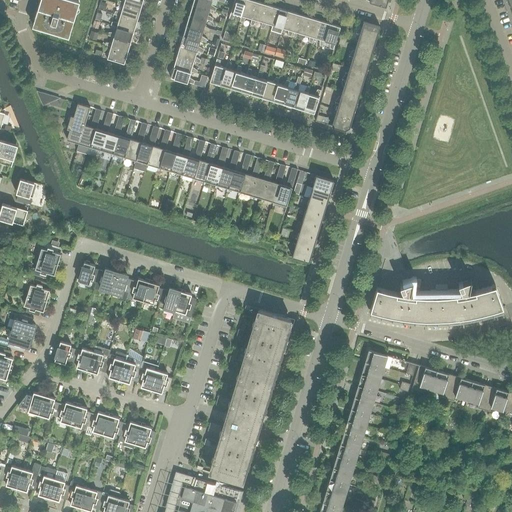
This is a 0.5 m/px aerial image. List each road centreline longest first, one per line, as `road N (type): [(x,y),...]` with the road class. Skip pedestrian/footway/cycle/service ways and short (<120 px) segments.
road 1 (residential): [(35,371),(81,243),(227,287)]
road 2 (residential): [(373,172),(138,101)]
road 3 (tertiary): [(271,511),(330,318)]
road 4 (residential): [(511,376),(330,318)]
road 5 (residential): [(138,101),(36,67),(22,28),(30,0)]
road 6 (residential): [(186,417),(35,371)]
road 7 (tertiary): [(373,172),(416,26)]
road 8 (tertiary): [(330,318),(373,172)]
road 9 (residential): [(186,417),(227,287)]
